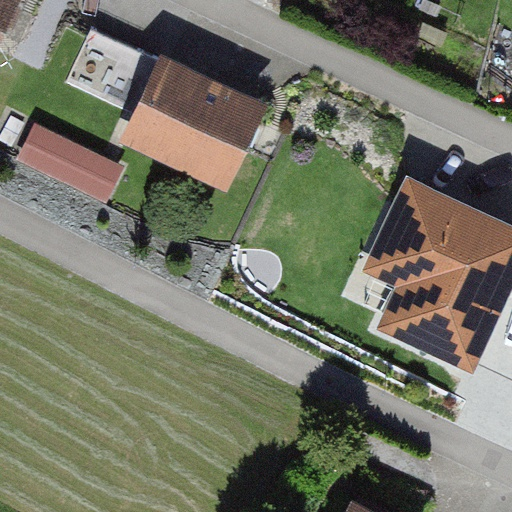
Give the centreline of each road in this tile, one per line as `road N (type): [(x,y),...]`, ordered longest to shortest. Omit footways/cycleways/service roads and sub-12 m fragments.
road 1 (residential): [(511,470),(0,214)]
road 2 (residential): [(204,0),(511,144)]
